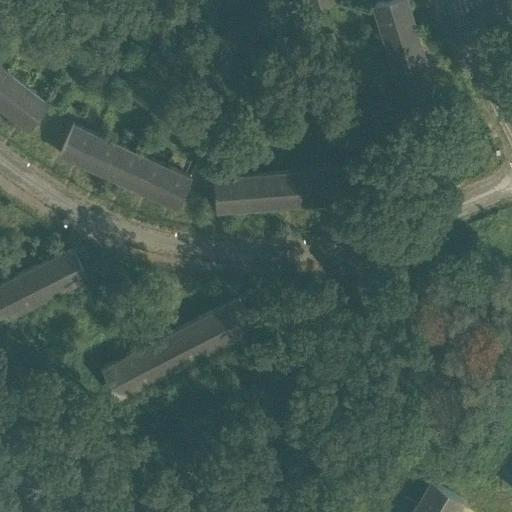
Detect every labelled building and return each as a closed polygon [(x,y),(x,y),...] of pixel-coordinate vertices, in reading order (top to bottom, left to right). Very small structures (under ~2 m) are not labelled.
[(384,0),(371,4),(402,101),(435,90),(406,0),(384,0)] [(0,104),(28,126),(48,99),(0,62),(0,104)] [(74,121),(60,151),(177,204),(190,174),(74,121)] [(215,176),(218,208),(345,197),(342,164),(215,176)] [(0,279),(0,316),(87,273),(72,244),(0,279)] [(102,364),(117,394),(252,324),(237,295),(102,364)] [(430,479),(409,511),(452,511),(461,497),(430,479)]
